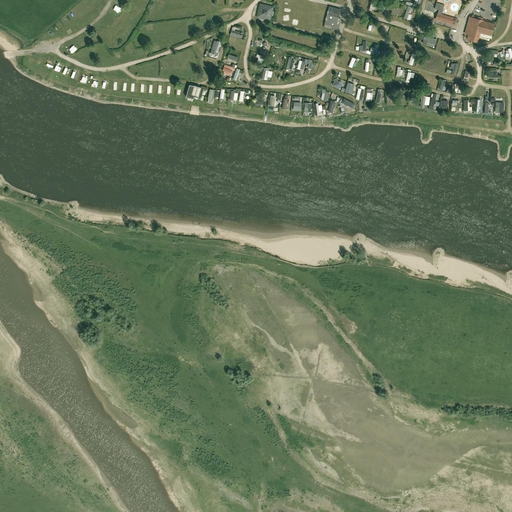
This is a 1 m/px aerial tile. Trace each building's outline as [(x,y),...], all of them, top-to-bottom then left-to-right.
[(442,11),(444,5),(436,3),(435,9),(442,11)] [(274,7),(261,4),(257,17),(270,20),(274,7)] [(407,5),(403,17),(409,19),(411,13),(410,13),(412,7),(407,5)] [(336,30),(336,29),(339,30),(342,19),(339,18),(341,10),(330,7),(324,27),(336,30)] [(456,25),(458,19),(438,13),(436,19),(456,25)] [(492,35),(495,24),(482,21),(483,18),(472,15),(471,17),(470,16),(465,33),(473,35),(471,40),(477,42),(480,32),(492,35)] [(424,36),(422,42),(434,44),(435,38),(424,36)] [(210,48),(217,50),(219,40),(213,39),(210,48)] [(263,39),(262,43),(256,41),(254,45),(263,48),(265,44),(269,46),(271,42),(263,39)] [(302,60),(298,59),(294,74),(299,75),(301,69),(302,69),(305,58),(303,58),(302,60)] [(223,64),(221,70),(231,72),(232,66),(223,64)] [(402,69),(399,68),(400,66),(393,65),(392,68),(396,69),(395,75),(398,76),(399,74),(401,74),(402,69)] [(82,71),(79,77),(85,79),(87,73),(82,71)] [(466,83),(470,73),(464,71),(461,81),(466,83)] [(335,88),(340,85),(336,77),(331,80),(335,88)] [(344,91),(351,93),(354,83),(347,81),(344,91)] [(189,85),(185,97),(193,99),(193,97),(197,98),(200,88),(193,86),(189,85)] [(328,92),(322,90),(319,98),(325,100),(328,92)] [(274,95),(269,94),(268,110),(277,111),(277,107),(273,107),(274,95)] [(258,103),(257,104),(261,105),(263,96),(256,95),(254,102),(258,103)] [(462,99),(462,105),(467,105),(467,109),(471,110),(471,105),(468,105),(468,99),(462,99)] [(492,108),(488,108),(488,101),(484,101),(484,112),(492,112),(492,108)]
